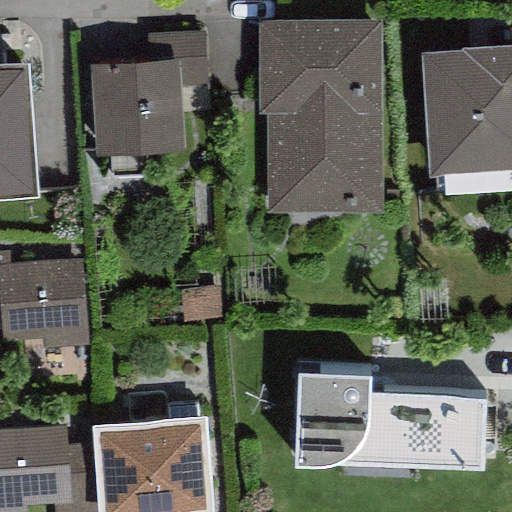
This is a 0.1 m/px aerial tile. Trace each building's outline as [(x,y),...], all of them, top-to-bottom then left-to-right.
[(396,212),(392,19),(273,22),(277,215),(396,212)] [(428,176),(511,171),(511,46),(421,52),(428,176)] [(0,186),(59,182),(50,53),(0,57),(0,186)] [(193,56),(109,60),(112,150),(197,147),(193,56)] [(89,258),(10,263),(8,248),(0,248),(0,334),(15,333),(16,350),(95,344),(89,258)] [(370,376),(295,372),(293,467),(326,467),(332,465),(483,471),(486,397),(369,392),(370,376)] [(230,511),(224,416),(109,423),(114,511),(230,511)] [(78,511),(72,425),(0,430),(0,511),(78,511)]
